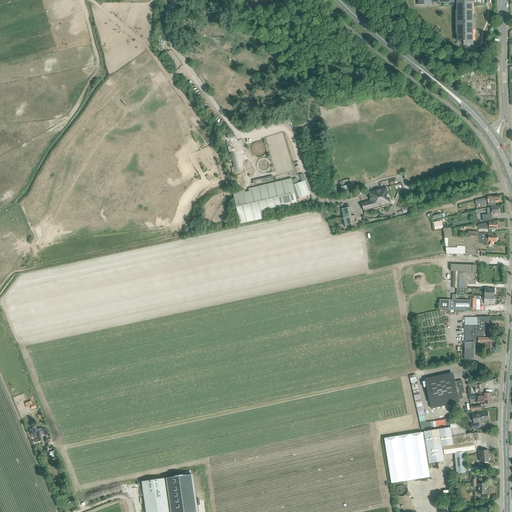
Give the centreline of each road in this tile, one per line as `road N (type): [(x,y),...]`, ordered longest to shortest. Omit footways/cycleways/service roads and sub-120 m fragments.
road 1 (track): [(82,509),(61,446),(417,370),(511,360)]
road 2 (track): [(168,77),(210,139),(224,179),(199,196),(185,234),(15,270),(0,288)]
road 3 (unclassified): [(235,132),(168,35),(166,11),(176,0)]
road 4 (tertiary): [(499,140),(503,0)]
road 5 (secondary): [(507,511),(510,371)]
road 6 (secondary): [(431,78),(484,132),(510,185)]
road 7 (track): [(188,65),(168,77),(147,47),(89,0)]
road 8 (track): [(83,0),(99,64),(68,119)]
road 9 (secondary): [(431,78),(339,0)]
